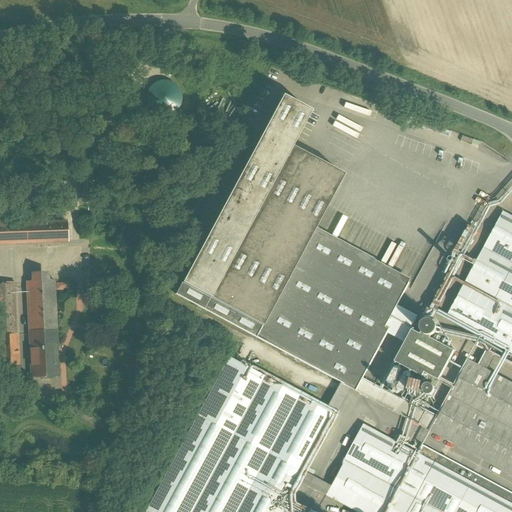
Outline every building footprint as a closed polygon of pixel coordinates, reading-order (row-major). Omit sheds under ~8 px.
[(282,97),(176,295),(340,383),(349,388),(356,392),(390,329),(386,327),(410,283),(313,232),(343,175),(291,148),(310,112),(282,97)] [(32,174),(24,174),(18,176),(12,183),(11,191),(11,198),(15,203),(25,204),(34,204),(40,198),(42,186),(38,178),(32,174)] [(473,227),(482,210),(473,205),(463,222),(473,227)] [(511,216),(503,212),(446,319),(481,338),(476,346),(486,352),(494,356),(511,365),(511,216)] [(0,216),(0,246),(66,246),(66,214),(0,216)] [(458,254),(470,228),(462,224),(451,250),(458,254)] [(394,272),(406,277),(415,255),(402,250),(394,272)] [(56,274),(9,275),(15,376),(62,373),(56,274)] [(454,351),(412,330),(395,362),(423,377),(425,373),(439,380),(454,351)] [(494,356),(486,352),(478,366),(487,370),(494,356)] [(145,511),(282,511),(335,415),(325,409),(229,357),(145,511)] [(478,366),(469,361),(431,431),(511,474),(511,383),(487,370),(478,366)] [(325,409),(335,415),(349,388),(340,383),(325,409)] [(418,454),(364,425),(325,496),(355,511),(511,511),(511,493),(423,445),(418,454)]
